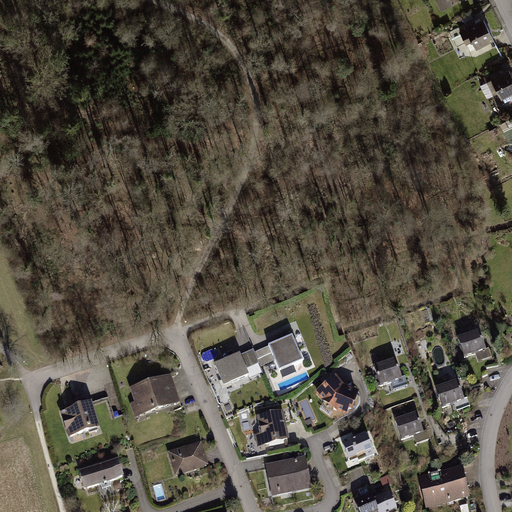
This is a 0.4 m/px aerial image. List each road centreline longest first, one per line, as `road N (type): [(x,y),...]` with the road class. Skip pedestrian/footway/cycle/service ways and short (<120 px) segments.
road 1 (track): [(180,330),(254,159),(253,85),(235,49),(200,21),(146,0)]
road 2 (residential): [(28,379),(176,336),(252,511)]
road 3 (residential): [(495,511),(491,439),(511,384)]
